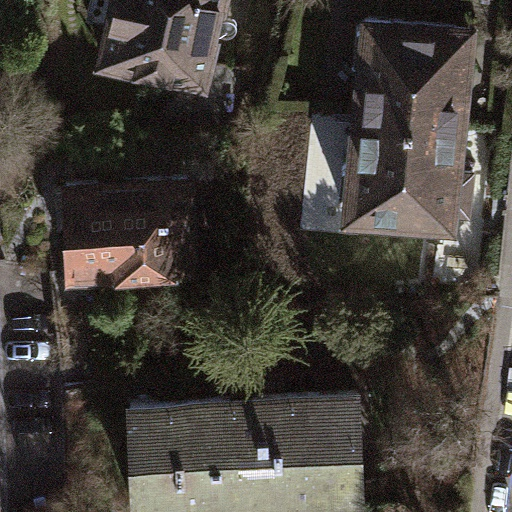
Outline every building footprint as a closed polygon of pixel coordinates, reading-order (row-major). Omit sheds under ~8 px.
[(101,53),(200,76),(217,0),(87,0),(85,11),(109,17),(101,53)] [(361,67),(357,112),(460,122),(470,23),(367,13),(356,24),(353,57),(361,67)] [(82,50),(16,52),(17,94),(83,93),(82,50)] [(338,195),(348,208),(450,218),(451,208),(470,209),(474,168),(456,165),(460,122),(357,112),(353,150),(341,164),(338,195)] [(69,220),(70,269),(188,266),(186,173),(65,175),(65,186),(57,186),(57,221),(69,220)] [(129,391),(132,505),(362,498),(358,384),(129,391)]
